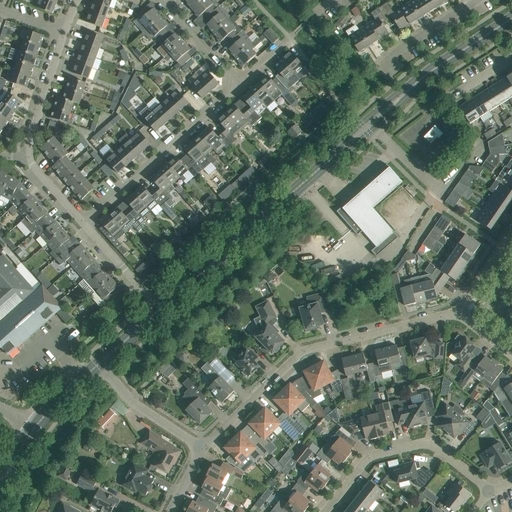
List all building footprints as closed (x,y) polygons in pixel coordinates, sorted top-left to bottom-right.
[(38,0),(35,7),(52,14),(56,4),(47,0),(38,0)] [(184,0),(184,1),(185,3),(186,2),(192,8),(201,0),(184,0)] [(201,0),(192,8),(197,15),(198,17),(202,14),(206,18),(216,9),(212,5),(216,1),(217,1),(216,0),(201,0)] [(422,0),(413,0),(410,2),(420,18),(430,12),(422,0)] [(437,0),(422,0),(430,12),(440,5),(437,0)] [(92,1),(89,11),(106,17),(109,7),(92,1)] [(410,2),(400,8),(411,24),(420,18),(410,2)] [(387,3),(379,8),(387,20),(392,17),(400,31),(411,24),(400,8),(393,13),(387,3)] [(210,22),(206,26),(207,28),(208,27),(214,33),(232,17),(221,5),(216,9),(206,18),(210,22)] [(138,13),(136,16),(138,18),(144,25),(139,29),(143,32),(160,17),(155,11),(156,10),(154,8),(150,11),(146,7),(144,8),(138,13)] [(375,20),(369,24),(379,40),(389,33),(382,23),(387,20),(379,8),(371,13),(375,20)] [(106,17),(89,11),(85,22),(102,28),(106,17)] [(232,17),(214,33),(219,40),(220,42),(224,39),(228,43),(243,30),(236,22),(240,18),(236,13),(235,14),(232,17)] [(143,32),(140,35),(142,37),(145,35),(150,41),(155,37),(158,41),(168,32),(165,28),(169,24),(167,23),(166,23),(160,17),(143,32)] [(369,24),(359,30),(369,46),(379,40),(369,24)] [(264,33),(273,44),(279,38),(270,28),(264,33)] [(232,47),(228,50),(229,52),(230,52),(236,58),(254,42),(243,30),(228,43),(232,47)] [(359,30),(349,36),(353,43),(359,52),(369,46),(359,30)] [(28,31),(25,40),(24,41),(40,47),(44,36),(28,31)] [(104,38),(86,31),(83,42),(100,48),(104,38)] [(162,45),(157,50),(164,58),(165,57),(182,42),(177,35),(178,35),(176,33),(172,36),(168,32),(158,41),(162,45)] [(254,42),(236,58),(242,64),(241,65),(242,67),(256,55),(252,50),(256,46),(261,42),(258,38),(254,42)] [(24,41),(21,52),(37,57),(40,47),(24,41)] [(79,52),(96,58),(100,48),(83,42),(79,52)] [(182,42),(165,57),(168,61),(170,60),(173,57),(178,63),(176,65),(175,66),(177,69),(181,66),(183,64),(191,57),(190,57),(187,53),(191,49),(190,49),(189,47),(188,48),(182,42)] [(379,56),(385,50),(377,42),(371,47),(379,56)] [(16,50),(13,60),(18,62),(34,67),(37,57),(21,52),(16,50)] [(290,51),(281,58),(294,71),(300,79),(310,70),(304,63),(302,64),(290,51)] [(92,68),(96,58),(79,52),(75,62),(92,68)] [(281,58),(273,65),(280,73),(276,76),(287,89),(290,93),(293,89),(291,87),(293,86),(300,79),(294,71),(281,58)] [(34,67),(18,62),(14,72),(30,77),(34,67)] [(88,79),(92,68),(75,62),(71,72),(88,79)] [(11,83),(17,85),(27,88),(30,77),(14,72),(9,70),(8,74),(13,76),(11,83)] [(199,78),(211,91),(219,84),(207,70),(199,78)] [(156,76),(155,81),(158,85),(161,83),(161,82),(162,80),(160,77),(162,77),(163,73),(156,72),(156,76)] [(267,76),(259,83),(274,101),(282,94),(282,93),(279,89),(274,83),(271,80),(267,76)] [(511,97),(511,82),(508,76),(498,83),(509,99),(511,97)] [(67,89),(83,94),(86,83),(70,78),(67,89)] [(211,91),(199,78),(191,85),(202,99),(211,91)] [(259,83),(251,90),(266,108),(274,101),(259,83)] [(509,99),(498,83),(489,89),(499,106),(509,99)] [(67,89),(63,99),(74,102),(79,104),(83,94),(67,89)] [(177,89),(168,97),(180,110),(189,103),(182,95),(177,89)] [(282,93),(282,94),(284,97),(283,98),(290,106),(297,100),(290,93),(287,89),(282,93)] [(489,112),(499,106),(489,89),(479,95),(489,112)] [(251,90),(243,98),(249,105),(245,109),(257,122),(261,118),(258,114),(266,108),(251,90)] [(2,102),(16,112),(22,103),(8,93),(2,102)] [(489,112),(479,95),(469,101),(480,118),(489,112)] [(58,97),(54,107),(70,112),(74,102),(63,99),(58,97)] [(168,97),(160,104),(172,117),(180,110),(168,97)] [(336,103),(330,97),(322,104),(328,110),(336,103)] [(470,124),(480,118),(469,101),(459,107),(470,124)] [(16,112),(2,102),(0,104),(0,113),(10,120),(16,112)] [(160,104),(152,111),(164,124),(172,117),(160,104)] [(234,105),(226,112),(242,130),(249,123),(252,126),(257,122),(245,109),(241,113),(234,105)] [(70,112),(54,107),(51,118),(72,125),(73,120),(68,119),(70,112)] [(149,107),(140,115),(149,124),(156,132),(164,124),(152,111),(149,107)] [(226,112),(218,120),(224,127),(220,131),(227,139),(229,141),(231,144),(236,140),(234,137),(242,130),(226,112)] [(10,120),(0,113),(0,126),(3,129),(10,120)] [(295,139),(302,132),(296,124),(288,131),(295,139)] [(431,143),(437,137),(439,138),(443,134),(435,126),(424,137),(431,143)] [(209,127),(201,135),(212,149),(217,153),(225,146),(227,148),(230,146),(231,144),(229,141),(227,139),(220,131),(216,135),(209,127)] [(151,144),(144,137),(139,131),(130,138),(142,152),(151,144)] [(496,137),(488,142),(489,148),(505,145),(504,141),(503,133),(496,137)] [(201,135),(193,142),(205,155),(211,162),(212,164),(216,161),(211,156),(208,153),(212,149),(201,135)] [(54,137),(41,148),(43,153),(48,157),(61,145),(60,145),(54,137)] [(142,152),(130,138),(122,145),(134,159),(142,152)] [(89,145),(84,140),(81,143),(85,148),(89,145)] [(193,142),(184,149),(190,155),(191,157),(196,163),(197,162),(203,169),(211,162),(205,155),(193,142)] [(61,145),(48,157),(55,165),(65,156),(66,156),(68,154),(61,145)] [(134,159),(122,145),(114,152),(126,166),(134,159)] [(506,155),(505,145),(489,148),(490,154),(500,154),(506,155)] [(118,173),(126,166),(114,152),(106,160),(118,173)] [(490,154),(486,160),(494,166),(496,167),(500,161),(500,154),(490,154)] [(55,165),(52,167),(60,175),(72,164),(66,156),(65,156),(55,165)] [(176,156),(168,164),(180,178),(183,182),(186,179),(183,175),(188,170),(176,156)] [(496,167),(494,166),(486,160),(481,167),(484,168),(491,174),(496,167)] [(196,163),(192,166),(196,170),(198,173),(203,169),(197,162),(196,163)] [(72,164),(60,175),(67,183),(80,172),(72,164)] [(101,168),(108,177),(113,173),(107,165),(106,164),(101,168)] [(180,178),(168,164),(160,171),(172,185),(180,178)] [(382,174),(376,179),(344,208),(343,206),(337,212),(343,219),(358,235),(363,231),(376,247),(372,251),(377,257),(398,237),(373,208),(402,182),(387,164),(380,171),(382,174)] [(469,168),(478,173),(480,175),(484,168),(481,167),(470,166),(469,168)] [(0,194),(1,195),(10,177),(1,171),(0,172),(0,194)] [(175,189),(172,185),(160,171),(151,178),(158,186),(154,190),(170,208),(175,203),(172,201),(173,197),(170,193),(175,189)] [(80,172),(67,183),(74,192),(87,180),(80,172)] [(248,172),(218,193),(222,199),(253,178),(248,172)] [(10,177),(1,195),(10,200),(10,201),(13,205),(24,196),(29,192),(20,182),(10,177)] [(87,180),(74,192),(81,200),(89,193),(94,189),(94,190),(99,186),(95,182),(91,185),(87,180)] [(465,186),(459,182),(457,186),(453,190),(462,196),(468,188),(465,186)] [(413,196),(417,193),(408,184),(405,188),(413,196)] [(511,191),(507,188),(501,184),(495,193),(511,204),(511,202),(511,191)] [(170,208),(154,190),(150,194),(143,186),(135,193),(150,211),(158,204),(172,220),(177,216),(170,208)] [(453,190),(445,202),(454,208),(459,200),(462,196),(453,190)] [(14,206),(9,210),(12,215),(18,210),(25,218),(40,204),(33,196),(29,192),(24,196),(13,205),(14,206)] [(145,216),(150,211),(135,193),(126,201),(131,207),(127,210),(140,225),(141,225),(148,219),(145,216)] [(511,204),(495,193),(488,202),(503,212),(505,210),(506,211),(511,204)] [(213,197),(206,204),(211,210),(218,203),(213,197)] [(503,212),(488,202),(482,210),(499,222),(503,215),(502,214),(503,212)] [(25,218),(21,222),(32,234),(36,231),(47,221),(52,217),(48,213),(40,204),(25,218)] [(118,208),(110,215),(125,233),(133,226),(138,232),(143,228),(141,225),(140,225),(127,210),(123,214),(118,208)] [(499,222),(482,210),(476,220),(491,230),(492,227),(494,228),(499,222)] [(117,240),(125,233),(110,215),(101,223),(110,233),(106,236),(117,249),(117,248),(121,253),(126,250),(117,240)] [(442,215),(435,226),(444,233),(452,221),(442,215)] [(47,221),(36,231),(40,235),(40,236),(47,244),(63,230),(55,222),(52,217),(47,221)] [(435,226),(429,235),(438,241),(444,233),(435,226)] [(63,230),(47,244),(53,251),(50,253),(55,259),(59,256),(73,244),(69,239),(70,238),(63,230)] [(466,234),(459,244),(476,255),(480,248),(479,247),(481,245),(466,234)] [(431,250),(438,241),(429,235),(422,244),(431,250)] [(59,256),(55,259),(56,259),(61,265),(64,263),(68,261),(73,267),(88,253),(81,244),(77,248),(73,244),(59,256)] [(459,244),(453,252),(468,263),(470,261),(471,262),(476,255),(459,244)] [(408,250),(404,256),(406,262),(416,259),(415,255),(408,250)] [(467,265),(468,263),(453,252),(447,261),(463,273),(468,266),(467,265)] [(88,253),(73,267),(80,275),(84,279),(100,265),(96,261),(88,253)] [(0,321),(4,317),(35,290),(3,255),(0,257),(0,321)] [(441,270),(437,267),(433,272),(444,279),(447,275),(456,281),(457,278),(459,279),(463,273),(447,261),(441,270)] [(100,265),(84,279),(88,284),(95,292),(111,278),(104,270),(100,265)] [(433,272),(431,275),(430,274),(420,276),(422,283),(426,301),(427,303),(435,300),(434,299),(437,298),(435,288),(439,287),(444,279),(433,272)] [(412,286),(402,288),(402,286),(399,273),(391,275),(398,301),(403,299),(405,306),(408,305),(409,307),(416,305),(412,286)] [(422,283),(420,276),(410,279),(412,286),(416,305),(424,303),(424,301),(426,301),(422,283)] [(95,292),(90,297),(101,310),(118,295),(118,294),(116,296),(112,292),(118,286),(111,278),(95,292)] [(27,299),(0,322),(0,345),(8,355),(47,321),(57,313),(68,325),(74,320),(43,285),(27,299)] [(329,311),(326,301),(324,293),(307,297),(310,306),(300,308),(304,322),(302,323),(304,330),(306,331),(314,329),(313,328),(324,325),(320,313),(329,311)] [(261,316),(254,320),(259,329),(261,331),(255,337),(272,354),(285,341),(271,327),(277,321),(275,317),(276,317),(270,305),(268,301),(256,307),(261,316)] [(451,353),(460,359),(455,365),(465,373),(476,358),(471,354),(476,346),(464,337),(462,338),(458,335),(452,344),(456,347),(451,353)] [(408,340),(411,350),(411,351),(413,350),(415,358),(424,355),(424,357),(431,357),(435,357),(435,359),(443,360),(444,343),(436,343),(436,344),(428,344),(428,341),(426,342),(423,340),(423,339),(419,339),(419,338),(408,340)] [(400,356),(399,355),(397,345),(390,347),(390,345),(385,346),(392,371),(408,367),(405,355),(400,356)] [(257,355),(250,348),(247,346),(238,355),(241,358),(235,363),(243,371),(241,372),(246,377),(247,376),(249,377),(259,366),(252,359),(257,355)] [(375,351),(378,361),(378,362),(372,363),(375,377),(382,375),(381,373),(392,371),(385,346),(381,347),(382,349),(375,351)] [(377,381),(375,377),(372,363),(366,364),(363,351),(352,354),(357,373),(367,371),(370,383),(377,381)] [(342,359),(344,369),(346,376),(357,373),(352,354),(348,355),(349,358),(342,359)] [(208,388),(215,396),(222,403),(234,391),(221,377),(228,370),(214,356),(201,369),(210,378),(208,379),(208,383),(211,386),(208,388)] [(465,373),(461,378),(467,383),(473,375),(480,381),(484,377),(496,361),(492,359),(491,360),(485,356),(481,362),(476,358),(465,373)] [(167,360),(158,369),(163,374),(172,365),(167,360)] [(338,370),(330,374),(324,361),(314,366),(324,386),(330,383),(333,389),(342,384),(341,380),(338,370)] [(484,377),(480,381),(494,391),(498,387),(504,378),(499,375),(503,370),(498,366),(499,364),(496,361),(484,377)] [(324,386),(314,366),(304,372),(310,382),(301,387),(313,399),(322,395),(319,389),(324,386)] [(498,387),(494,391),(505,401),(511,396),(511,380),(508,374),(504,378),(498,387)] [(189,377),(182,384),(188,390),(184,393),(185,395),(192,404),(186,410),(188,412),(187,414),(189,417),(192,419),(193,418),(200,424),(213,412),(207,407),(199,398),(204,393),(189,377)] [(453,383),(445,377),(443,386),(451,385),(453,383)] [(359,392),(352,394),(348,378),(341,380),(342,384),(346,400),(353,399),(353,398),(360,397),(359,392)] [(282,392),(297,408),(301,412),(309,404),(312,407),(317,403),(313,399),(301,387),(298,389),(300,391),(298,393),(290,384),(282,392)] [(423,402),(412,405),(418,426),(427,424),(426,417),(427,415),(426,410),(434,407),(430,391),(421,393),(423,402)] [(282,392),(274,400),(281,407),(285,411),(281,416),(294,429),(297,426),(301,423),(297,419),(295,420),(290,415),(297,408),(282,392)] [(112,406),(121,415),(128,408),(118,400),(112,406)] [(408,429),(418,426),(412,405),(401,408),(398,400),(389,402),(390,408),(393,407),(398,425),(406,423),(408,429)] [(487,401),(483,406),(489,412),(495,408),(487,401)] [(394,422),(390,408),(389,402),(376,406),(378,414),(372,416),(378,438),(386,436),(386,434),(390,433),(387,423),(394,422)] [(442,409),(436,417),(437,417),(438,415),(442,418),(443,421),(442,422),(439,426),(446,432),(460,415),(463,412),(456,406),(453,409),(452,409),(446,404),(442,409)] [(277,420),(272,415),(265,408),(257,416),(273,432),(279,426),(294,441),(300,435),(294,429),(281,416),(277,420)] [(322,408),(317,414),(322,419),(327,414),(324,410),(322,408)] [(328,414),(326,415),(338,424),(340,424),(336,408),(332,411),(328,414)] [(483,408),(476,417),(482,422),(490,413),(483,408)] [(495,408),(489,412),(490,413),(496,423),(498,426),(504,422),(495,408)] [(102,417),(96,422),(104,429),(116,416),(110,410),(103,418),(102,417)] [(496,423),(490,413),(482,422),(481,424),(485,430),(496,423)] [(468,436),(474,428),(477,425),(471,420),(469,422),(460,415),(446,432),(454,439),(458,433),(461,433),(462,432),(468,436)] [(273,432),(257,416),(249,424),(259,434),(255,438),(264,448),(269,443),(265,439),(273,432)] [(371,440),(378,438),(372,416),(340,424),(338,424),(341,427),(351,435),(353,436),(353,435),(356,431),(359,430),(362,432),(364,432),(366,439),(370,438),(371,440)] [(319,426),(314,431),(320,435),(324,430),(319,426)] [(511,426),(502,433),(507,441),(511,449),(511,426)] [(331,437),(327,442),(347,458),(352,453),(350,451),(353,448),(345,442),(349,437),(339,429),(332,438),(331,437)] [(169,444),(149,431),(142,443),(157,453),(152,464),(168,472),(174,460),(176,461),(181,451),(168,445),(169,444)] [(236,437),(233,440),(248,456),(254,462),(262,454),(263,456),(266,456),(269,453),(264,448),(255,438),(250,442),(241,432),(239,434),(238,433),(234,436),(236,437)] [(99,446),(83,437),(80,441),(85,444),(83,449),(88,452),(90,450),(93,451),(94,448),(97,450),(99,446)] [(233,440),(225,448),(231,454),(232,455),(234,457),(230,463),(236,467),(240,470),(245,473),(255,463),(254,462),(248,456),(233,440)] [(317,455),(322,460),(327,464),(331,459),(339,465),(342,462),(343,463),(347,458),(327,442),(324,447),(321,450),(317,455)] [(497,469),(511,461),(500,442),(486,451),(487,452),(481,456),(488,468),(495,464),(497,469)] [(312,452),(303,444),(294,455),(292,458),(297,462),(301,465),(312,452)] [(289,450),(279,462),(284,468),(292,458),(294,455),(289,450)] [(284,468),(281,471),(286,475),(291,469),(297,462),(292,458),(284,468)] [(398,459),(388,462),(390,468),(399,466),(398,459)] [(141,474),(145,468),(134,462),(121,485),(130,490),(131,489),(136,492),(135,493),(136,493),(137,491),(146,495),(154,481),(141,474)] [(304,462),(302,465),(312,473),(326,485),(330,479),(329,478),(331,475),(324,469),(318,465),(314,470),(304,462)] [(232,475),(241,479),(245,473),(240,470),(236,467),(235,468),(226,463),(222,469),(213,464),(206,475),(224,485),(223,484),(228,473),(232,475)] [(279,463),(274,468),(280,473),(284,468),(279,463)] [(425,484),(425,485),(434,474),(428,469),(426,471),(423,469),(416,471),(414,464),(408,466),(407,464),(399,466),(400,470),(394,472),(397,484),(416,479),(416,480),(414,481),(415,484),(419,487),(423,487),(425,484)] [(322,490),(326,485),(312,473),(308,478),(304,475),(302,475),(297,481),(298,482),(297,483),(306,491),(310,486),(318,492),(320,489),(322,490)] [(97,495),(91,505),(104,511),(111,511),(115,506),(117,507),(120,501),(94,487),(97,481),(83,474),(77,485),(97,495)] [(208,477),(202,488),(204,489),(212,493),(208,499),(217,504),(220,505),(223,499),(225,500),(231,489),(224,485),(206,475),(206,476),(208,477)] [(387,480),(389,477),(385,475),(380,481),(397,494),(398,491),(397,490),(396,489),(395,488),(393,489),(387,484),(389,482),(387,480)] [(363,490),(376,500),(383,491),(370,481),(363,490)] [(306,491),(297,483),(286,497),(305,511),(309,506),(307,505),(310,502),(302,496),(306,491)] [(471,495),(455,483),(447,494),(451,497),(445,504),(455,511),(464,501),(466,501),(471,495)] [(427,488),(422,494),(435,503),(439,496),(427,488)] [(356,499),(368,509),(376,500),(363,490),(356,499)] [(278,505),(274,510),(277,511),(304,511),(305,511),(290,500),(288,503),(283,499),(278,505)] [(348,508),(353,511),(366,511),(368,509),(356,499),(348,508)] [(214,511),(218,506),(206,500),(203,506),(193,501),(186,511),(214,511)]
